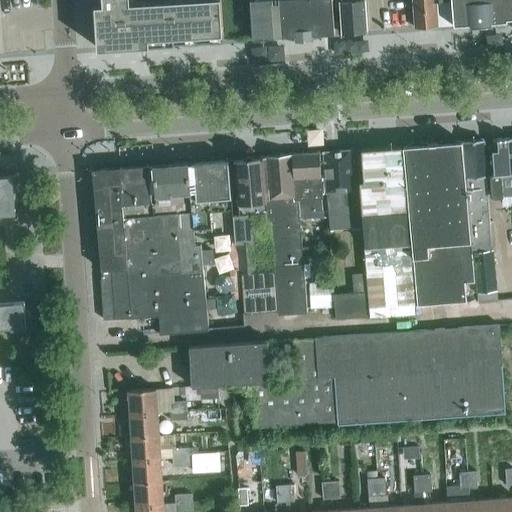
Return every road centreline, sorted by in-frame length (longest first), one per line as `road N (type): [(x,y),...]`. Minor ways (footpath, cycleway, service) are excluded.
road 1 (residential): [(511,57),(62,91)]
road 2 (residential): [(66,136),(511,104)]
road 3 (residential): [(91,500),(66,136)]
